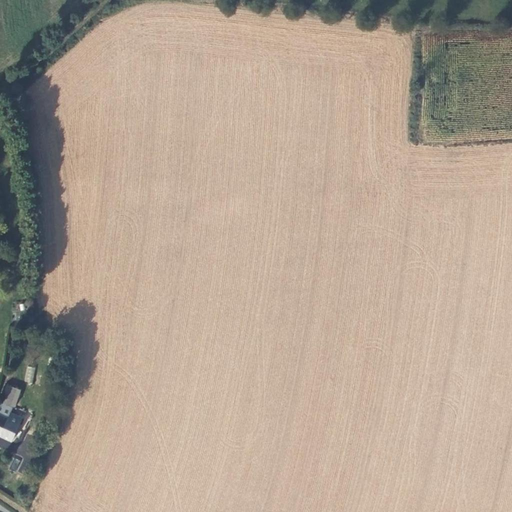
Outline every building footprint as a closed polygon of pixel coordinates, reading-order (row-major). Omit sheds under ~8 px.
[(32,384),(35,368),(27,366),(23,382),(32,384)] [(2,393),(0,397),(0,404),(11,409),(15,399),(2,393)] [(10,414),(0,409),(0,421),(4,424),(8,416),(10,414)] [(8,416),(4,424),(10,426),(3,443),(6,445),(17,422),(8,416)] [(0,441),(3,443),(10,426),(4,424),(0,421),(0,441)] [(14,459),(9,468),(15,471),(20,462),(14,459)]
